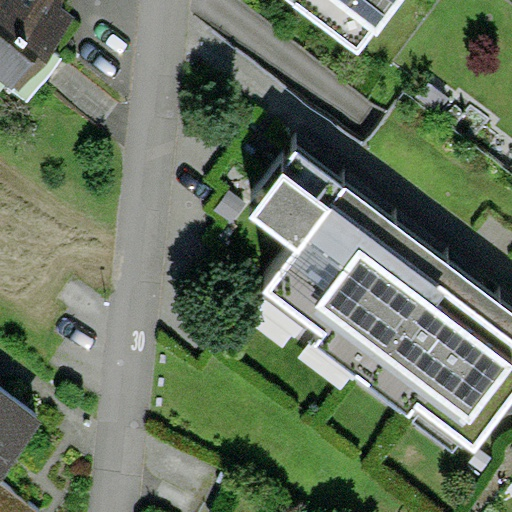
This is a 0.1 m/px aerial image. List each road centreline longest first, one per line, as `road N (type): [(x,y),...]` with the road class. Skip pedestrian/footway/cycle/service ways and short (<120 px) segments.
road 1 (residential): [(111,511),(165,0)]
road 2 (trunk): [(286,511),(0,268)]
